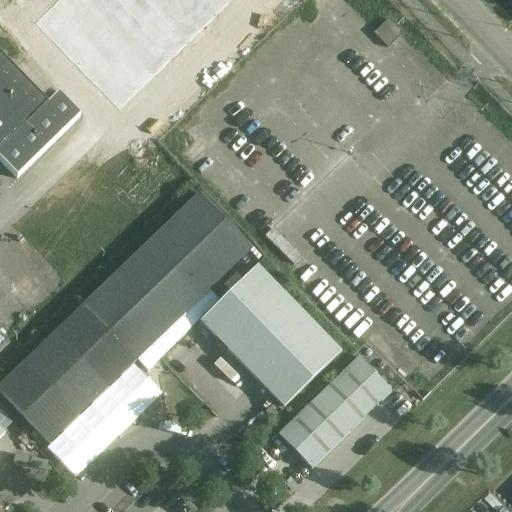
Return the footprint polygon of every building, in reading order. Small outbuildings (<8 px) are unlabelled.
[(64,0),(36,28),(120,114),(237,0),(64,0)] [(0,163),(15,179),(79,118),(57,96),(47,106),(0,57),(0,163)] [(198,194),(82,306),(0,385),(0,395),(48,446),(136,362),(125,350),(241,239),(198,194)] [(256,267),(199,323),(283,409),(340,353),(256,267)] [(0,351),(9,343),(0,334),(0,351)] [(310,470),(390,392),(357,358),(277,436),(310,470)]
